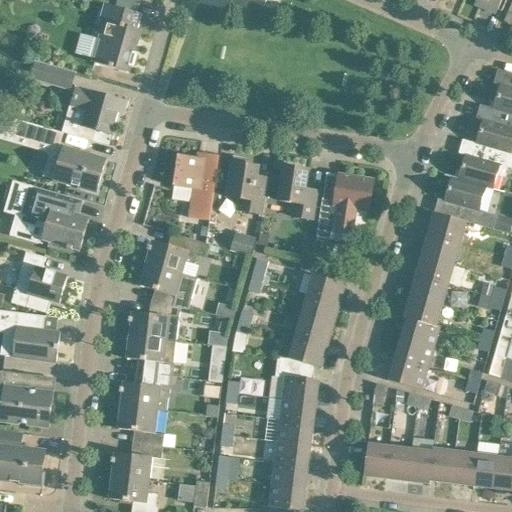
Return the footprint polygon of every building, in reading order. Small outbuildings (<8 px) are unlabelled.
[(476,0),(474,5),(485,10),(487,5),(498,10),(502,0),(476,0)] [(80,55),(90,58),(95,59),(94,63),(127,72),(129,66),(130,66),(130,65),(133,66),(136,54),(133,54),(134,52),(133,52),(139,29),(138,29),(142,14),(107,5),(103,20),(104,21),(100,35),(102,36),(101,40),(86,36),(80,55)] [(19,73),(33,76),(32,79),(70,90),(75,74),(36,63),(22,60),(19,73)] [(492,101),(490,108),(511,114),(511,73),(498,70),(494,84),(501,86),(496,103),(492,101)] [(77,89),(72,107),(64,133),(94,141),(97,131),(114,135),(123,102),(92,93),(77,89)] [(474,136),(472,143),(510,154),(511,154),(511,148),(511,114),(490,108),(481,105),(477,119),(484,121),(479,138),(474,136)] [(11,134),(60,148),(64,134),(14,119),(11,134)] [(457,171),(455,178),(486,188),(493,190),(497,176),(505,178),(507,168),(511,169),(511,154),(510,154),(472,143),(463,140),(459,154),(466,156),(461,173),(457,171)] [(106,160),(87,155),(64,148),(55,181),(97,193),(106,160)] [(173,186),(193,189),(189,218),(210,221),(214,192),(220,156),(205,154),(204,159),(178,155),(173,186)] [(238,211),(263,215),(269,179),(257,177),(258,167),(244,165),(245,160),(235,159),(234,163),(233,163),(228,197),(240,199),(238,211)] [(292,217),(294,217),(313,220),(317,195),(305,193),(309,170),(284,166),(281,186),(279,201),(294,203),(292,217)] [(317,238),(335,241),(336,234),(353,236),(357,210),(369,212),(374,180),(339,175),(336,197),(323,195),(317,238)] [(439,199),(435,213),(467,223),(494,230),(498,216),(479,211),(486,188),(455,178),(446,175),(445,176),(447,177),(446,183),(449,184),(445,201),(439,199)] [(84,201),(30,186),(15,236),(38,243),(40,238),(44,240),(54,243),(53,245),(73,251),(73,249),(80,251),(89,220),(79,217),(84,201)] [(435,213),(429,234),(461,243),(467,223),(435,213)] [(230,250),(252,257),(257,239),(235,233),(230,250)] [(429,234),(423,255),(455,264),(461,243),(429,234)] [(150,251),(146,264),(183,274),(186,262),(195,265),(198,255),(205,257),(209,246),(172,235),(169,246),(153,241),(151,247),(149,246),(148,251),(150,251)] [(303,242),(300,265),(312,268),(316,243),(303,242)] [(29,295),(30,295),(26,308),(47,314),(51,301),(60,304),(67,277),(43,270),(46,258),(27,253),(23,266),(36,270),(29,295)] [(423,255),(417,276),(449,285),(455,264),(423,255)] [(511,257),(504,256),(501,266),(511,269),(511,257)] [(161,293),(158,304),(181,309),(187,310),(196,278),(183,274),(146,264),(140,286),(161,293)] [(255,270),(252,280),(263,284),(266,273),(255,270)] [(314,275),(307,296),(340,306),(346,284),(314,275)] [(417,276),(411,297),(443,306),(449,285),(417,276)] [(263,284),(252,280),(249,291),(260,294),(263,284)] [(495,287),(493,298),(504,301),(507,290),(495,287)] [(307,296),(301,317),(334,327),(340,306),(307,296)] [(404,318),(407,319),(408,318),(437,327),(437,326),(443,306),(411,297),(404,318)] [(504,301),(493,298),(490,308),(501,311),(504,301)] [(130,336),(167,341),(176,342),(179,319),(181,309),(158,304),(155,316),(132,313),(132,318),(129,318),(129,323),(131,323),(130,336)] [(16,335),(13,356),(13,358),(37,361),(57,363),(61,333),(44,330),(45,318),(46,318),(47,317),(27,314),(0,311),(0,333),(8,334),(16,335)] [(243,312),(240,322),(251,325),(254,315),(243,312)] [(511,317),(506,315),(501,335),(511,339),(511,337),(511,317)] [(301,317),(295,338),(328,347),(334,327),(301,317)] [(407,319),(402,339),(434,349),(440,327),(437,326),(437,327),(408,318),(407,319)] [(251,325),(240,322),(237,332),(248,336),(251,325)] [(484,329),(481,340),(492,343),(495,332),(484,329)] [(501,335),(495,354),(506,358),(511,339),(501,335)] [(136,360),(135,372),(172,377),(175,354),(174,354),(176,342),(167,341),(130,336),(127,359),(136,360)] [(295,338),(289,359),(315,366),(315,367),(322,369),(328,347),(295,338)] [(402,339),(396,360),(428,369),(434,349),(402,339)] [(492,343),(481,340),(478,350),(489,353),(492,343)] [(506,358),(495,354),(489,375),(500,378),(506,358)] [(286,378),(283,399),(317,404),(320,382),(314,381),(315,367),(315,366),(289,359),(289,360),(278,358),(276,377),(286,378)] [(428,369),(396,360),(390,382),(422,391),(428,369)] [(0,404),(3,405),(1,421),(49,427),(51,406),(50,406),(52,393),(29,390),(31,375),(0,371),(0,404)] [(472,371),(469,381),(480,384),(483,374),(472,371)] [(123,393),(121,406),(158,411),(159,410),(168,411),(170,389),(171,389),(172,377),(135,372),(133,384),(124,383),(123,389),(121,388),(120,393),(123,393)] [(480,384),(469,381),(466,392),(477,395),(480,384)] [(488,381),(484,392),(494,395),(498,384),(488,381)] [(229,382),(227,393),(239,394),(240,383),(229,382)] [(377,384),(375,395),(385,398),(388,387),(377,384)] [(397,392),(396,403),(403,403),(404,393),(397,392)] [(239,394),(227,393),(226,403),(237,405),(239,394)] [(407,405),(418,408),(421,396),(410,393),(407,405)] [(421,396),(418,408),(428,411),(431,399),(421,396)] [(283,399),(280,421),(314,425),(317,404),(283,399)] [(449,417),(459,420),(463,409),(452,405),(449,417)] [(141,432),(139,444),(163,447),(165,435),(156,434),(158,411),(121,406),(118,430),(141,432)] [(463,409),(459,420),(470,423),(473,412),(463,409)] [(280,421),(278,442),(311,447),(314,425),(280,421)] [(224,425),(222,436),(234,437),(235,426),(224,425)] [(0,480),(24,483),(23,486),(44,489),(46,472),(43,472),(45,452),(21,449),(23,434),(3,432),(0,431),(0,480)] [(234,437),(222,436),(221,446),(232,448),(234,437)] [(278,442),(275,464),(309,468),(311,447),(278,442)] [(114,464),(113,477),(150,481),(153,458),(162,460),(163,447),(139,444),(138,455),(115,453),(115,459),(112,459),(112,463),(114,464)] [(364,476),(387,479),(391,447),(368,444),(364,476)] [(387,479),(408,482),(412,450),(391,447),(387,479)] [(430,481),(431,481),(451,484),(455,452),(433,449),(433,453),(434,453),(430,481)] [(430,485),(431,481),(430,481),(434,453),(433,453),(412,450),(408,482),(430,485)] [(451,484),(473,487),(477,455),(455,452),(451,484)] [(473,487),(494,489),(498,457),(477,455),(473,487)] [(220,457),(217,479),(228,480),(228,479),(237,481),(240,459),(220,457)] [(494,489),(511,491),(511,459),(498,457),(494,489)] [(275,464),(272,485),(306,490),(309,468),(275,464)] [(150,481),(113,477),(110,500),(134,503),(132,511),(158,511),(158,509),(156,506),(157,495),(148,494),(150,481)] [(228,480),(217,479),(216,489),(227,491),(228,480)] [(197,482),(194,507),(207,508),(210,483),(197,482)] [(306,490),(272,485),(270,507),(303,511),(306,490)]
